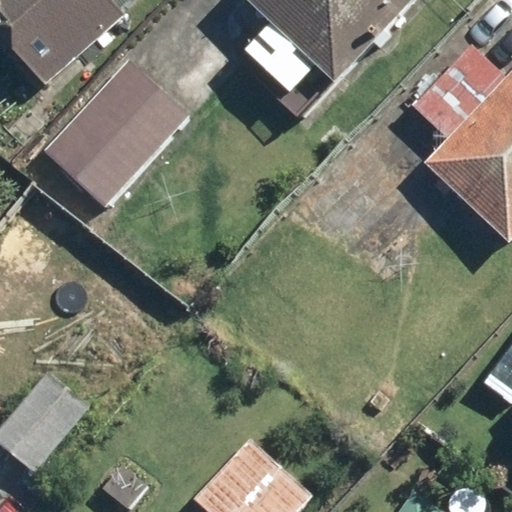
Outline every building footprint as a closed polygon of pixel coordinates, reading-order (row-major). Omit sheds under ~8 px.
[(0,0),(0,35),(50,92),(154,0),(0,0)] [(324,80),(346,101),(442,0),(261,0),(252,11),(278,35),(247,67),(293,112),(324,80)] [(511,84),(511,85),(478,54),(422,115),(451,142),(423,172),(511,253),(511,84)] [(196,126),(133,67),(47,160),(111,218),(196,126)] [(307,511),(316,504),(253,439),(195,494),(212,511),(307,511)] [(452,511),(420,489),(403,511),(452,511)]
